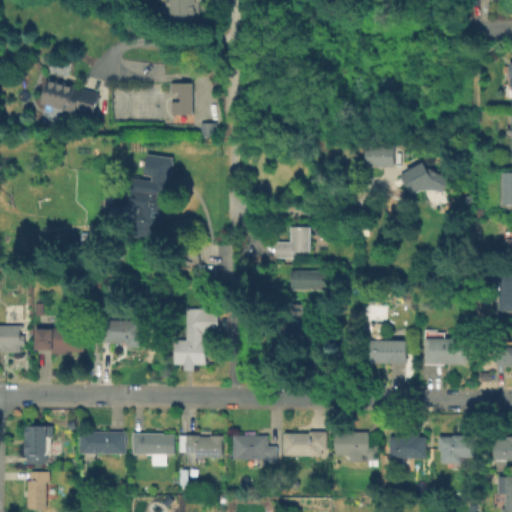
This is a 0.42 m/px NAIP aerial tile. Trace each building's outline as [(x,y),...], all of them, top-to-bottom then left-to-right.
[(201,3),(201,27),(173,26),(173,9),(168,9),(168,0),(202,0),(202,3),(201,3)] [(74,86),(81,88),(82,87),(99,92),(93,116),(42,102),(48,77),(75,84),(74,86)] [(192,82),(169,82),(169,114),(192,113),(192,82)] [(214,136),(198,136),(198,121),(214,121),(214,136)] [(366,143),(395,144),(394,164),(366,163),(366,143)] [(136,231),(138,214),(142,214),(143,204),(124,202),(127,176),(154,179),(155,173),(148,172),(150,153),(174,156),(173,158),(175,160),(175,163),(173,164),(172,168),(174,169),(173,172),(171,173),(171,177),(174,178),(174,179),(175,181),(175,184),(173,186),(173,189),(174,190),(174,193),(172,195),(172,196),(168,196),(166,218),(158,217),(156,233),(136,231)] [(406,168),(424,158),(429,165),(431,164),(452,176),(444,189),(436,186),(426,186),(419,188),(419,187),(412,192),(401,174),(408,170),(406,168)] [(511,170),(511,203),(503,203),(502,170),(511,170)] [(295,255),(278,255),(278,239),(292,240),(292,224),(312,224),(312,248),(295,248),(295,255)] [(200,245),(200,263),(180,263),(180,245),(200,245)] [(289,289),(289,268),(326,268),(326,288),(289,289)] [(511,271),(511,310),(499,310),(499,272),(511,271)] [(42,312),(33,312),(34,301),(43,301),(42,312)] [(314,338),(286,338),(286,302),(302,302),(302,326),(314,326),(314,338)] [(203,363),(192,363),(192,370),(181,370),(181,363),(172,363),(171,340),(185,340),(184,307),(216,307),(217,333),(203,333),(203,363)] [(85,313),(84,350),(66,350),(66,352),(52,352),(52,350),(35,349),(35,326),(59,326),(59,312),(85,313)] [(141,319),(141,346),(127,346),(128,341),(101,341),(101,319),(141,319)] [(0,324),(20,324),(20,350),(1,350),(1,347),(0,347),(0,324)] [(467,337),(467,363),(425,362),(426,337),(467,337)] [(407,339),(407,362),(369,362),(369,338),(407,339)] [(511,365),(504,365),(504,363),(496,363),(496,346),(511,346),(511,365)] [(44,461),(24,461),(24,424),(51,424),(51,435),(44,435),(44,461)] [(126,430),(126,452),(80,452),(80,429),(126,430)] [(327,430),(327,448),(321,448),(321,454),(284,454),(284,431),(309,432),(309,429),(327,430)] [(379,430),(379,460),(350,460),(349,455),(348,455),(348,453),(336,453),(336,431),(353,431),(353,430),(379,430)] [(175,432),(175,453),(167,453),(167,464),(152,464),(153,453),(133,452),(133,431),(164,431),(164,432),(175,432)] [(420,432),(420,435),(427,435),(427,457),(391,456),(391,435),(400,435),(401,432),(420,432)] [(222,455),(194,456),(194,462),(184,462),(184,450),(178,450),(177,433),(222,433),(222,455)] [(277,444),(277,461),(265,461),(265,466),(251,466),(251,458),(233,458),(233,434),(268,434),(268,444),(277,444)] [(477,456),(459,456),(459,461),(440,461),(440,449),(437,449),(437,435),(478,435),(477,456)] [(511,435),(511,459),(508,459),(508,470),(497,470),(498,458),(496,458),(496,437),(508,437),(508,435),(511,435)] [(187,488),(177,488),(177,468),(187,468),(187,488)] [(50,470),(50,481),(46,481),(46,507),(28,507),(27,479),(30,479),(30,470),(50,470)] [(511,511),(498,511),(498,508),(503,508),(503,507),(506,507),(507,493),(500,492),(500,474),(510,474),(510,475),(511,475),(511,511)]
